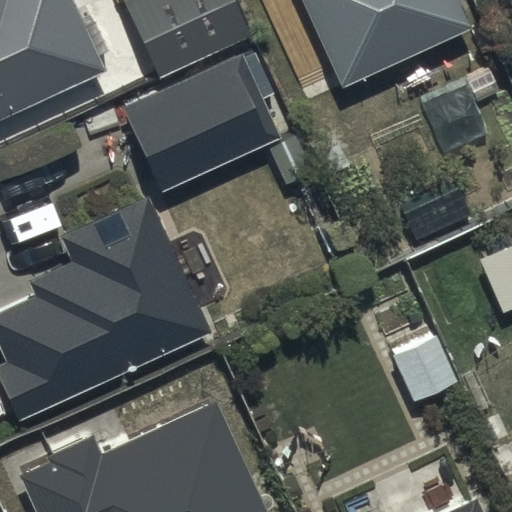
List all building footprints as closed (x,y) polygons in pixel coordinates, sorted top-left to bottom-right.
[(0,0),(0,108),(97,65),(90,50),(105,44),(91,14),(77,21),(67,0),(0,0)] [(243,29),(230,0),(118,0),(150,71),(243,29)] [(460,22),(449,0),(298,0),(332,78),(460,22)] [(236,48),(117,100),(155,185),(273,133),(236,48)] [(0,398),(0,422),(204,327),(141,192),(54,233),(65,257),(25,276),(32,289),(0,304),(0,390),(3,397),(0,398)] [(511,205),(507,208),(511,221),(511,247),(479,260),(499,309),(511,304),(511,205)] [(432,330),(387,349),(408,396),(452,376),(432,330)] [(262,511),(213,400),(97,451),(88,430),(40,451),(43,457),(14,470),(32,511),(262,511)] [(475,511),(468,494),(428,511),(475,511)]
